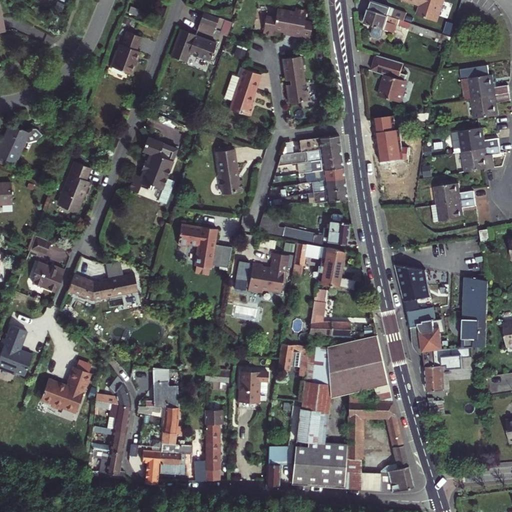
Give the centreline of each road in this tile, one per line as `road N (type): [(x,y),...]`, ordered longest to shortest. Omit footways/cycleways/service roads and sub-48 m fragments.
road 1 (residential): [(438,496),(144,487),(125,462),(134,399),(113,362)]
road 2 (tertiary): [(433,479),(393,337),(354,125)]
road 3 (residential): [(56,304),(179,0)]
road 4 (residential): [(0,103),(33,95),(72,68),(106,0)]
road 5 (tertiary): [(331,0),(354,125)]
road 6 (tertiary): [(354,125),(342,0)]
